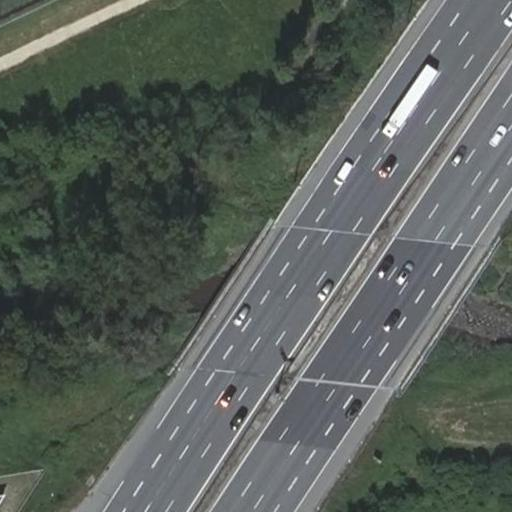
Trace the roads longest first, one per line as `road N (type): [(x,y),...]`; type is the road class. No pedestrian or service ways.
road 1 (motorway): [(499,0),(155,511)]
road 2 (motorway): [(243,511),(511,111)]
